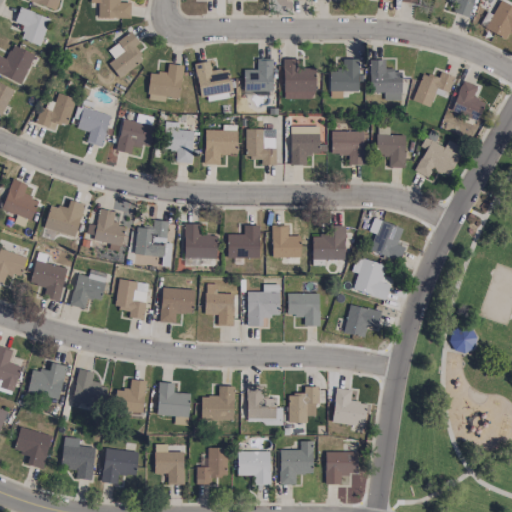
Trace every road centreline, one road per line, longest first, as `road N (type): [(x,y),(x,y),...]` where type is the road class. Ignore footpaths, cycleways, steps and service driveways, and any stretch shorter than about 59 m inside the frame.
road 1 (residential): [(0,139),(107,183),(206,197),(395,199),(457,218)]
road 2 (residential): [(409,364),(146,352),(0,312)]
road 3 (residential): [(511,123),(453,227),(414,344),(388,511)]
road 4 (residential): [(170,0),(169,29),(439,38),(511,69)]
